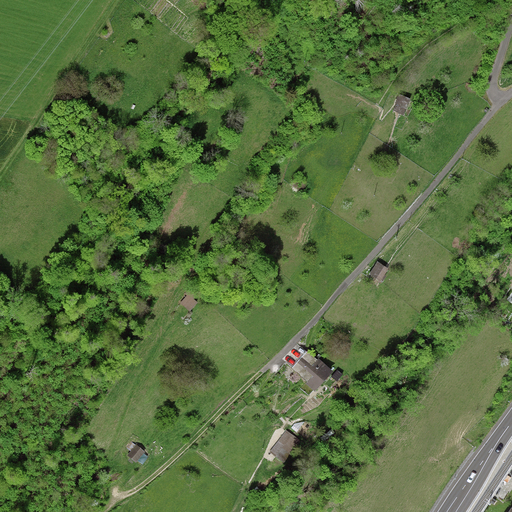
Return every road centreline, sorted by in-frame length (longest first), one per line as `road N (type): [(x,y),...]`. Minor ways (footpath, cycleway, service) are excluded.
road 1 (track): [(235,511),(306,398),(272,409),(281,382),(260,390),(276,359)]
road 2 (track): [(0,176),(114,0)]
road 3 (track): [(122,495),(144,484),(262,371)]
